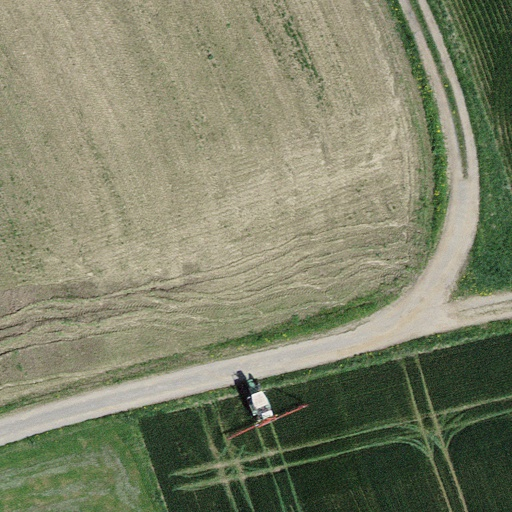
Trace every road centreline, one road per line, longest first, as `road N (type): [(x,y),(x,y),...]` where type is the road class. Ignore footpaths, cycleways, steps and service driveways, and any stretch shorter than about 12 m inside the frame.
road 1 (unclassified): [(0,431),(373,324),(464,280),(490,204),(452,35)]
road 2 (track): [(511,314),(435,329),(373,324)]
